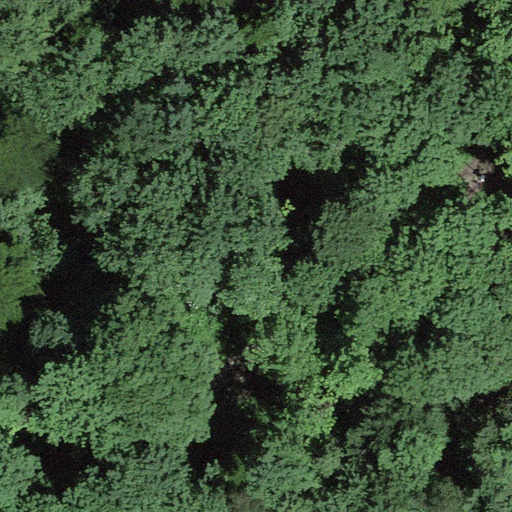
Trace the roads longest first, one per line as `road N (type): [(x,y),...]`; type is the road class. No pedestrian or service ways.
road 1 (track): [(0,442),(389,271),(511,134)]
road 2 (trunk): [(12,511),(28,0)]
